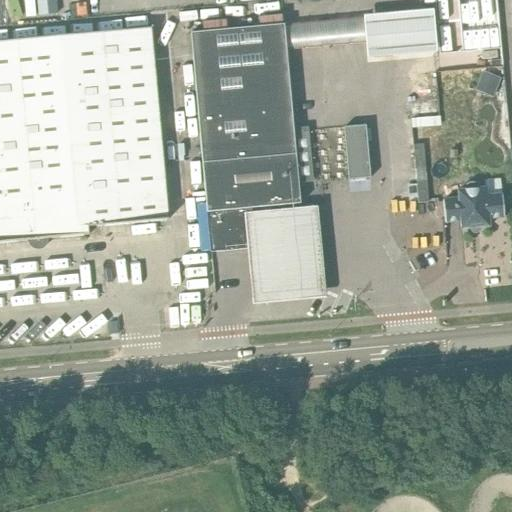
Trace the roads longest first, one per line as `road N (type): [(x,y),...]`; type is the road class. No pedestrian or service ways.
road 1 (secondary): [(511,329),(175,361),(142,373)]
road 2 (secondary): [(142,373),(176,382),(511,350)]
road 3 (secondary): [(0,386),(142,373)]
